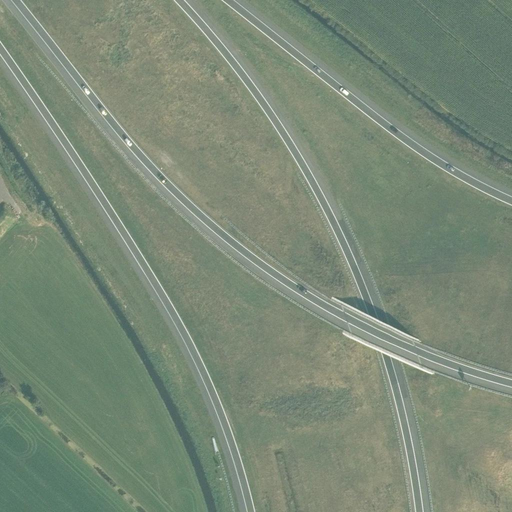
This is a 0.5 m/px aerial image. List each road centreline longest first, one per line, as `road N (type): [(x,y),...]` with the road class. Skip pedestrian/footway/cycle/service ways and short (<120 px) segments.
road 1 (motorway): [(10,0),(139,158),(236,249),(378,338),(511,386)]
road 2 (motorway): [(417,511),(395,390),(339,237),(282,131),(178,0)]
road 3 (motorway): [(0,50),(192,354),(224,425),(249,511)]
road 4 (motorway): [(511,202),(420,151),(227,0)]
